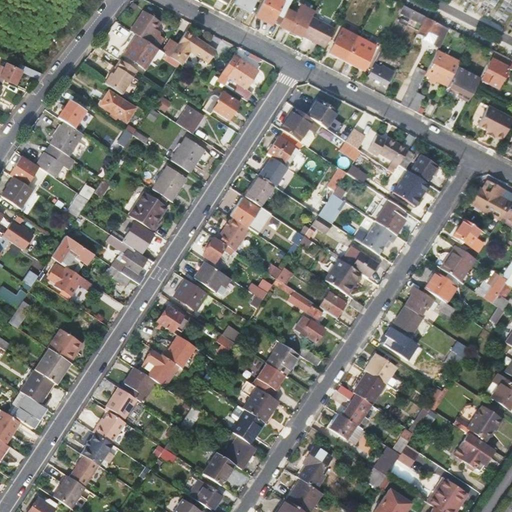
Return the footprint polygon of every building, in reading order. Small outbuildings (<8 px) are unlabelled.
[(236,0),(235,3),(253,12),(258,0),(236,0)] [(279,0),(265,0),(258,14),(275,23),(276,22),(281,25),(288,10),(293,0),(285,0),(284,2),(279,0)] [(288,10),(281,25),(280,26),(303,37),(303,36),(311,22),(288,10)] [(145,11),(131,31),(137,35),(147,42),(161,22),(145,11)] [(306,38),(315,19),(313,18),(311,22),(303,36),(306,38)] [(427,18),(419,34),(426,37),(428,32),(439,37),(435,45),(439,47),(449,29),(427,18)] [(336,29),(315,19),(306,38),(326,48),(336,29)] [(343,30),(331,54),(347,62),(359,38),(343,30)] [(216,51),(186,31),(177,45),(171,53),(183,61),(190,51),(208,63),(216,51)] [(123,55),(144,69),(158,49),(147,42),(137,35),(123,55)] [(359,38),(347,62),(364,71),(377,47),(359,38)] [(171,41),(163,53),(169,57),(171,53),(177,45),(171,41)] [(437,51),(425,75),(448,87),(458,68),(460,63),(437,51)] [(488,73),(483,81),(498,89),(509,68),(511,69),(511,60),(494,52),(489,60),(491,61),(486,72),(488,73)] [(183,61),(171,53),(169,57),(179,64),(181,65),(183,61)] [(232,57),(221,75),(238,86),(233,94),(247,103),(252,96),(245,91),(257,73),(232,57)] [(132,78),(137,71),(120,60),(115,68),(117,69),(113,75),(111,74),(105,83),(121,94),(129,99),(139,83),(132,78)] [(370,77),(388,86),(395,72),(384,66),(385,64),(378,60),(370,77)] [(0,77),(4,80),(15,85),(21,71),(4,63),(0,70),(0,77)] [(37,80),(42,74),(29,68),(27,75),(37,80)] [(458,68),(448,87),(447,90),(461,97),(463,94),(470,98),(475,89),(480,79),(458,68)] [(216,82),(224,87),(227,82),(219,77),(216,82)] [(416,80),(403,105),(408,108),(416,93),(422,82),(416,80)] [(99,104),(126,122),(135,108),(108,91),(99,104)] [(239,104),(222,93),(218,99),(216,97),(215,96),(214,96),(213,96),(212,96),(212,97),(211,97),(202,110),(204,111),(210,115),(212,111),(228,121),(239,104)] [(307,105),(308,94),(298,93),(297,104),(307,105)] [(416,93),(408,108),(417,113),(425,98),(416,93)] [(57,117),(65,123),(72,127),(84,110),(68,99),(57,117)] [(317,102),(307,117),(325,129),(326,130),(336,114),(317,102)] [(187,106),(176,123),(191,134),(202,116),(187,106)] [(479,126),(488,131),(487,132),(503,140),(511,121),(511,119),(488,108),(479,126)] [(281,130),(284,132),(295,140),(300,143),(309,131),(319,138),(325,129),(307,117),(295,109),(281,130)] [(51,145),(54,147),(69,156),(83,135),(72,127),(65,123),(51,145)] [(353,130),(345,142),(356,149),(364,137),(353,130)] [(121,137),(128,141),(131,136),(132,135),(125,131),(121,137)] [(279,137),(268,155),(282,165),(294,148),(292,146),(295,140),(284,132),(280,138),(279,137)] [(121,137),(117,143),(123,147),(128,141),(121,137)] [(376,153),(398,167),(399,165),(408,151),(390,139),(386,145),(375,138),(367,150),(375,155),(376,153)] [(186,139),(171,162),(189,173),(204,151),(186,139)] [(50,144),(45,152),(49,155),(50,152),(54,147),(51,145),(50,144)] [(74,160),(69,156),(54,147),(50,152),(56,151),(72,162),(74,160)] [(335,158),(346,164),(350,159),(346,156),(348,153),(341,148),(335,158)] [(408,151),(399,165),(405,170),(415,155),(408,150),(408,151)] [(45,152),(36,165),(53,177),(61,165),(68,169),(72,162),(56,151),(50,152),(49,155),(45,152)] [(0,194),(0,197),(17,209),(30,190),(24,186),(37,167),(20,156),(8,175),(11,177),(0,194)] [(421,156),(410,173),(419,179),(426,184),(437,168),(421,156)] [(405,170),(399,165),(398,167),(388,182),(418,202),(428,187),(418,180),(419,179),(410,173),(405,170)] [(167,167),(153,190),(157,193),(166,199),(170,202),(185,179),(167,167)] [(339,169),(330,184),(336,188),(346,173),(339,169)] [(259,177),(245,198),(260,208),(274,186),(259,177)] [(102,179),(98,186),(105,190),(109,183),(102,179)] [(511,194),(488,183),(477,203),(483,206),(483,210),(499,221),(500,220),(511,201),(511,194)] [(146,192),(130,216),(138,222),(147,228),(151,231),(156,224),(153,222),(165,205),(164,204),(166,199),(157,193),(154,198),(146,192)] [(326,204),(318,216),(331,224),(345,203),(332,194),(326,204)] [(81,195),(71,211),(78,216),(79,214),(88,200),(81,195)] [(306,208),(318,216),(326,204),(314,196),(306,208)] [(231,217),(248,228),(260,210),(242,198),(230,217),(231,217)] [(388,201),(374,222),(376,223),(395,236),(406,220),(401,216),(404,211),(388,201)] [(511,201),(500,220),(511,227),(511,201)] [(0,235),(7,240),(22,250),(32,236),(26,231),(27,229),(20,225),(19,227),(10,221),(9,224),(0,218),(0,217),(1,215),(0,214),(0,235)] [(270,214),(264,224),(268,226),(272,221),(276,224),(280,226),(282,222),(270,214)] [(312,225),(325,234),(331,224),(318,216),(312,225)] [(231,217),(217,240),(233,251),(248,228),(231,217)] [(464,219),(453,235),(470,246),(478,252),(483,243),(480,241),(485,233),(464,219)] [(146,230),(147,228),(138,222),(137,225),(145,230),(146,230)] [(134,223),(124,238),(113,231),(110,234),(130,247),(133,249),(134,248),(141,253),(153,235),(146,230),(145,230),(137,225),(134,223)] [(392,243),(396,237),(395,236),(376,223),(362,244),(378,255),(384,246),(387,240),(391,243),(392,243)] [(107,240),(126,253),(130,247),(110,234),(107,240)] [(300,234),(294,243),(298,246),(304,237),(300,234)] [(60,243),(62,245),(53,257),(60,262),(69,248),(84,258),(88,251),(65,236),(60,243)] [(304,237),(298,246),(302,249),(309,240),(304,237)] [(233,251),(217,240),(214,239),(204,254),(203,256),(214,263),(219,255),(221,256),(223,253),(230,258),(234,252),(233,251)] [(451,256),(442,271),(459,282),(466,272),(474,259),(455,247),(450,255),(451,256)] [(134,254),(121,273),(130,279),(139,284),(144,277),(138,273),(147,259),(141,255),(140,257),(134,254)] [(361,254),(351,268),(360,274),(368,279),(377,265),(361,254)] [(339,260),(325,281),(347,295),(360,274),(351,268),(339,260)] [(225,276),(204,262),(199,270),(202,272),(196,280),(214,292),(215,291),(222,296),(226,289),(224,288),(230,279),(225,276)] [(267,271),(276,277),(281,269),(272,263),(267,271)] [(48,276),(65,287),(61,293),(69,298),(78,285),(88,292),(93,285),(67,268),(65,270),(56,264),(48,276)] [(511,264),(503,278),(507,281),(510,277),(511,273),(511,264)] [(112,278),(125,287),(130,279),(121,273),(117,270),(112,278)] [(199,270),(194,279),(196,280),(202,272),(199,270)] [(36,279),(41,282),(45,274),(41,271),(36,279)] [(466,272),(459,282),(464,285),(470,275),(466,272)] [(488,284),(493,287),(487,295),(481,291),(483,290),(479,287),(475,293),(489,302),(492,304),(505,284),(507,281),(503,278),(495,273),(488,284)] [(435,274),(425,289),(427,291),(446,303),(457,287),(435,274)] [(185,280),(173,298),(195,312),(207,295),(185,280)] [(292,305),(315,320),(320,313),(311,306),(313,303),(280,282),(277,286),(284,290),(284,291),(290,295),(286,301),(292,305)] [(267,293),(251,283),(247,290),(256,296),(262,300),(267,293)] [(505,284),(492,304),(498,307),(503,310),(509,301),(504,298),(511,287),(505,284)] [(1,286),(0,288),(0,297),(17,308),(26,294),(20,290),(15,296),(1,286)] [(413,294),(404,307),(422,319),(433,302),(450,312),(453,308),(446,303),(427,291),(424,295),(413,288),(410,292),(413,294)] [(320,308),(336,319),(347,303),(330,292),(320,308)] [(256,296),(251,303),(258,307),(262,300),(256,296)] [(350,306),(361,313),(364,307),(354,300),(350,306)] [(489,302),(475,323),(484,328),(498,307),(492,304),(489,302)] [(166,307),(156,323),(171,333),(175,328),(181,332),(187,322),(181,318),(181,317),(166,307)] [(404,307),(394,323),(412,336),(423,319),(422,319),(404,307)] [(238,322),(235,323),(243,329),(248,322),(241,317),(238,322)] [(307,338),(316,343),(325,329),(311,320),(309,322),(302,318),(295,329),(301,334),(300,336),(306,340),(307,338)] [(380,343),(408,361),(414,351),(406,346),(410,340),(390,327),(380,343)] [(232,328),(225,337),(234,343),(240,333),(232,328)] [(66,334),(53,352),(69,363),(82,344),(66,334)] [(217,343),(222,346),(218,351),(225,356),(234,343),(225,337),(222,335),(217,343)] [(177,336),(164,357),(170,361),(181,369),(194,348),(177,336)] [(277,341),(263,362),(267,364),(284,376),(298,355),(277,341)] [(44,346),(30,367),(33,369),(53,382),(56,384),(70,363),(69,363),(53,352),(44,346)] [(298,355),(317,367),(321,361),(302,348),(298,355)] [(166,380),(163,378),(172,365),(168,363),(152,352),(142,367),(154,375),(151,380),(154,382),(162,387),(166,380)] [(463,359),(452,352),(445,363),(456,370),(460,364),(463,359)] [(375,354),(364,370),(366,372),(385,384),(395,367),(375,354)] [(276,391),(285,376),(284,376),(267,364),(253,386),(257,388),(273,399),(278,392),(276,391)] [(38,404),(53,382),(33,369),(19,391),(38,404)] [(134,369),(124,384),(132,390),(129,395),(136,400),(140,402),(154,382),(151,380),(134,369)] [(182,374),(190,379),(192,375),(185,371),(182,374)] [(366,372),(352,393),(356,395),(368,403),(371,405),(385,384),(366,372)] [(511,404),(511,385),(496,375),(492,382),(498,386),(491,396),(490,397),(509,410),(511,404)] [(491,396),(498,386),(492,382),(485,392),(491,396)] [(337,391),(348,399),(352,393),(341,385),(337,391)] [(118,388),(106,408),(110,410),(124,419),(136,400),(129,395),(118,388)] [(257,388),(243,409),(244,410),(263,422),(275,405),(277,401),(273,399),(257,388)] [(440,396),(445,399),(449,393),(445,390),(440,396)] [(368,403),(356,395),(342,416),(355,424),(361,428),(366,420),(360,416),(368,403)] [(429,400),(423,409),(428,412),(429,411),(431,408),(434,403),(429,400)] [(13,402),(6,412),(11,415),(18,405),(13,402)] [(14,416),(32,429),(45,409),(38,404),(30,416),(19,408),(14,416)] [(467,428),(487,440),(496,425),(498,427),(503,418),(482,404),(467,428)] [(275,405),(263,422),(263,423),(266,424),(278,407),(275,405)] [(190,429),(201,411),(193,406),(182,423),(190,429)] [(241,408),(232,421),(236,423),(244,410),(243,409),(241,408)] [(124,419),(110,410),(109,413),(122,422),(124,419)] [(236,423),(230,432),(237,436),(249,444),(263,423),(263,422),(244,410),(236,423)] [(19,422),(13,418),(10,416),(2,411),(1,411),(0,412),(0,440),(3,443),(9,433),(11,434),(19,422)] [(125,424),(122,422),(109,413),(100,426),(98,425),(93,432),(95,434),(111,444),(125,424)] [(329,428),(346,438),(355,424),(342,416),(338,413),(329,428)] [(391,448),(400,454),(407,444),(409,441),(407,439),(412,433),(404,428),(391,448)] [(485,463),(494,449),(468,433),(454,453),(469,463),(467,465),(474,470),(475,467),(479,470),(484,463),(485,463)] [(95,434),(80,455),(82,456),(97,466),(98,467),(113,446),(111,444),(95,434)] [(237,436),(225,454),(244,466),(247,461),(250,463),(254,458),(251,456),(255,448),(249,444),(237,436)] [(420,452),(407,444),(400,454),(397,459),(410,467),(420,452)] [(163,449),(158,445),(152,453),(158,457),(158,456),(163,449)] [(386,476),(397,459),(400,454),(391,448),(388,446),(374,468),(380,472),(386,476)] [(306,465),(297,478),(300,480),(315,490),(324,476),(320,474),(331,458),(314,447),(303,463),(306,465)] [(158,456),(171,464),(176,457),(163,449),(158,456)] [(216,452),(202,474),(220,486),(234,464),(224,457),(216,452)] [(224,457),(234,464),(242,469),(244,466),(225,454),(224,457)] [(82,456),(68,477),(84,487),(97,466),(82,456)] [(140,475),(144,478),(149,470),(145,467),(140,475)] [(380,472),(372,484),(378,488),(386,476),(380,472)] [(53,497),(70,508),(75,511),(79,511),(88,500),(80,495),(85,488),(84,487),(68,477),(66,476),(53,497)] [(386,476),(378,488),(378,489),(383,491),(391,479),(386,476)] [(428,504),(433,507),(440,511),(451,511),(465,492),(445,478),(439,487),(436,486),(430,495),(433,497),(428,504)] [(300,480),(286,501),(303,511),(308,511),(321,494),(315,490),(300,480)] [(195,499),(211,510),(222,494),(205,483),(195,499)] [(372,511),(394,511),(397,507),(404,511),(409,503),(388,489),(372,511)] [(36,498),(27,511),(51,511),(56,505),(45,498),(42,502),(36,498)] [(183,499),(173,511),(201,511),(202,511),(183,499)] [(303,511),(286,501),(285,500),(279,509),(277,508),(274,511),(303,511)]
